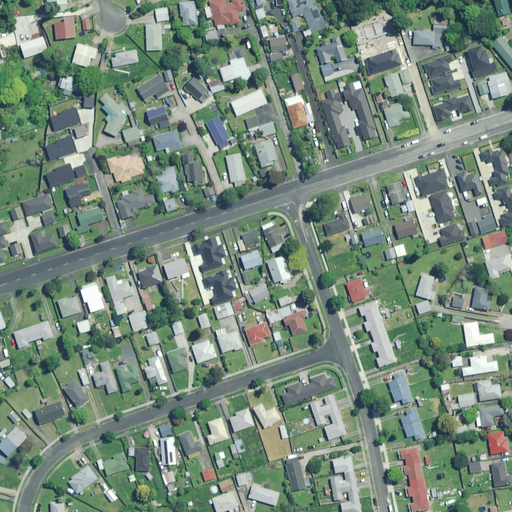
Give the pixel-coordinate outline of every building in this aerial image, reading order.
[(215,27),(217,27),(218,30),(226,28),(225,25),(229,24),(229,26),(240,23),(237,11),(244,10),(241,0),(230,0),(232,4),(227,5),(225,0),(214,0),(209,1),(215,27)] [(326,29),(313,0),(306,0),(307,1),(297,5),(295,0),(286,0),(293,18),(303,14),(311,34),(326,29)] [(511,14),(511,8),(509,0),(494,0),(500,18),(511,14)] [(196,25),(195,2),(179,3),(180,17),(182,17),(183,26),(196,25)] [(169,20),(167,8),(155,10),(157,22),(169,20)] [(265,17),(262,9),(255,11),(257,20),(265,17)] [(76,38),(74,17),(63,19),(64,22),(54,23),(56,40),(76,38)] [(302,30),(298,18),(290,20),(294,33),(302,30)] [(90,29),(89,19),(82,20),(83,31),(90,29)] [(170,24),(146,25),(146,51),(162,51),(161,35),(164,34),(164,29),(170,29),(170,24)] [(268,36),(265,26),(260,28),(263,38),(268,36)] [(391,34),(390,26),(370,27),(372,58),(386,58),(384,35),(391,34)] [(442,35),(442,29),(433,29),(433,32),(413,31),(413,45),(432,45),(432,47),(441,47),(442,40),(446,40),(446,35),(442,35)] [(217,39),(215,31),(204,34),(206,42),(217,39)] [(347,60),(339,35),(331,37),(333,44),(316,49),(321,66),(320,66),(323,77),(334,73),(329,55),(334,53),(337,63),(347,60)] [(511,45),(504,36),(493,46),(511,69),(511,45)] [(47,51),(42,37),(20,45),(24,59),(47,51)] [(287,50),(285,39),(269,41),(271,53),(287,50)] [(97,49),(77,44),(72,63),(88,68),(91,58),(94,59),(97,49)] [(251,78),(240,48),(227,52),(232,65),(219,70),(224,82),(241,76),(242,81),(251,78)] [(138,63),(136,50),(115,54),(116,58),(111,59),(113,68),(138,63)] [(494,65),(489,52),(473,57),(478,71),(494,65)] [(283,59),(281,53),(269,57),(270,63),(283,59)] [(473,67),(470,58),(462,61),(465,70),(473,67)] [(106,63),(101,62),(99,73),(107,74),(107,70),(105,70),(106,63)] [(412,82),(408,71),(399,73),(403,85),(412,82)] [(511,93),(506,72),(489,77),(490,82),(488,82),(492,99),(511,93)] [(304,89),(299,73),(290,76),(296,92),(304,89)] [(169,91),(159,74),(136,87),(144,101),(155,95),(157,98),(169,91)] [(431,82),(424,84),(428,99),(436,97),(435,95),(447,92),(451,102),(468,97),(461,74),(433,83),(431,83),(431,82)] [(83,81),(62,75),(59,88),(64,89),(63,94),(70,96),(72,91),(80,94),(83,81)] [(403,93),(397,75),(385,79),(391,97),(403,93)] [(211,95),(194,78),(184,88),(202,105),(211,95)] [(224,90),(222,82),(211,85),(213,93),(224,90)] [(488,94),(486,83),(477,85),(480,96),(488,94)] [(358,112),(350,87),(329,93),(331,99),(327,100),(332,116),(344,113),(345,116),(358,112)] [(53,103),(48,90),(38,94),(44,107),(53,103)] [(266,104),(260,90),(242,97),(242,95),(230,100),(236,116),(266,104)] [(116,137),(130,110),(121,102),(118,105),(106,93),(99,101),(103,105),(101,107),(108,114),(105,119),(108,121),(104,131),(116,137)] [(303,106),(300,96),(285,100),(293,129),(314,123),(309,104),(303,106)] [(408,118),(403,102),(383,108),(389,128),(399,125),(398,121),(408,118)] [(168,121),(164,107),(146,112),(150,126),(168,121)] [(229,139),(218,116),(205,123),(217,145),(229,139)] [(259,126),(256,116),(245,119),(248,129),(259,126)] [(275,133),(272,123),(259,127),(262,137),(275,133)] [(140,139),(136,127),(122,131),(127,147),(138,144),(137,139),(140,139)] [(181,149),(176,131),(153,137),(157,151),(165,149),(166,153),(181,149)] [(277,159),(271,140),(254,145),(261,168),(273,165),(272,161),(277,159)] [(90,166),(84,148),(71,152),(75,165),(83,163),(85,168),(90,166)] [(203,180),(198,153),(182,156),(187,182),(203,180)] [(139,159),(137,154),(116,160),(115,158),(107,160),(111,174),(113,173),(116,182),(121,181),(122,183),(131,180),(130,178),(145,173),(141,158),(139,159)] [(245,180),(240,154),(226,157),(231,183),(245,180)] [(511,183),(504,159),(492,163),(499,187),(511,183)] [(180,190),(173,167),(155,173),(161,194),(171,191),(171,193),(180,190)] [(475,196),(482,194),(476,173),(467,176),(466,173),(457,175),(462,192),(464,200),(465,200),(465,201),(466,201),(467,202),(468,202),(469,202),(470,202),(476,201),(474,196),(475,196)] [(496,187),(493,177),(487,179),(490,189),(496,187)] [(92,193),(87,179),(80,182),(80,183),(66,188),(72,206),(83,203),(81,197),(92,193)] [(442,205),(435,181),(421,186),(425,197),(426,196),(430,209),(442,205)] [(406,201),(400,183),(386,187),(392,205),(406,201)] [(214,195),(212,187),(203,190),(206,197),(214,195)] [(145,198),(142,189),(132,192),(133,193),(121,197),(122,200),(116,202),(122,220),(138,214),(136,210),(144,207),(145,208),(156,204),(153,195),(145,198)] [(53,208),(49,194),(22,202),(26,216),(53,208)] [(371,209),(367,194),(350,199),(354,214),(371,209)] [(453,194),(447,196),(449,203),(443,205),(447,216),(459,212),(453,194)] [(487,204),(485,198),(476,200),(478,206),(487,204)] [(168,204),(167,200),(163,202),(167,213),(177,210),(174,202),(168,204)] [(415,211),(412,200),(405,202),(406,205),(401,207),(403,214),(415,211)] [(105,219),(101,207),(79,213),(82,225),(78,226),(80,233),(91,230),(89,223),(105,219)] [(23,217),(20,208),(10,212),(13,221),(23,217)] [(55,221),(52,212),(42,215),(45,225),(55,221)] [(349,229),(344,212),(337,214),(338,219),(323,224),(327,236),(349,229)] [(417,234),(412,217),(405,219),(406,222),(394,225),(398,239),(417,234)] [(476,221),(479,234),(496,229),(493,217),(478,221),(476,221)] [(0,233),(9,231),(6,220),(0,222),(0,233)] [(479,234),(476,221),(468,224),(471,237),(479,234)] [(273,226),(271,223),(261,227),(272,253),(285,248),(276,225),(273,226)] [(62,236),(71,234),(69,224),(59,227),(62,236)] [(383,242),(380,229),(361,234),(365,248),(383,242)] [(260,244),(256,231),(242,235),(246,249),(260,244)] [(507,243),(504,231),(482,238),(486,249),(507,243)] [(43,238),(41,232),(31,235),(36,253),(60,246),(57,234),(43,238)] [(359,243),(355,233),(345,237),(346,240),(351,239),(353,245),(359,243)] [(0,237),(0,260),(6,259),(2,248),(9,245),(6,235),(0,237)] [(227,253),(224,240),(211,243),(215,257),(227,253)] [(24,251),(21,242),(10,245),(13,255),(24,251)] [(406,255),(403,245),(394,247),(397,258),(406,255)] [(384,251),(387,260),(396,258),(393,248),(384,251)] [(262,264),(258,251),(241,257),(245,270),(262,264)] [(216,279),(224,263),(211,257),(203,253),(199,262),(202,263),(198,270),(216,279)] [(290,278),(282,256),(267,262),(274,283),(290,278)] [(510,268),(506,256),(485,262),(490,280),(499,278),(497,272),(510,268)] [(188,273),(184,259),(163,266),(168,280),(188,273)] [(162,282),(157,265),(146,268),(137,271),(143,288),(162,282)] [(250,284),(247,272),(241,273),(245,286),(250,284)] [(434,278),(422,274),(416,296),(433,301),(435,293),(430,291),(434,278)] [(121,299),(133,295),(127,278),(116,282),(114,276),(106,279),(113,302),(117,316),(126,313),(121,299)] [(365,291),(361,279),(346,284),(352,302),(370,296),(368,290),(365,291)] [(104,309),(96,283),(80,288),(84,303),(87,302),(90,313),(104,309)] [(270,296),(264,284),(249,292),(255,304),(270,296)] [(472,308),(474,309),(490,312),(491,303),(486,302),(488,289),(476,287),(472,308)] [(175,288),(170,290),(175,305),(182,303),(179,293),(177,293),(175,288)] [(146,291),(140,294),(146,311),(153,309),(146,291)] [(299,300),(297,293),(278,299),(281,307),(299,300)] [(215,304),(212,294),(203,297),(206,306),(215,304)] [(81,313),(76,297),(66,300),(66,298),(57,301),(63,318),(81,313)] [(462,309),(464,299),(452,297),(450,306),(462,309)] [(244,298),(231,302),(235,312),(245,309),(243,302),(245,301),(244,298)] [(431,311),(427,301),(416,305),(419,315),(431,311)] [(234,315),(230,302),(219,306),(220,308),(215,310),(218,320),(234,315)] [(396,362),(375,302),(358,308),(361,317),(365,316),(367,322),(364,323),(367,332),(370,331),(374,343),(371,344),(374,353),(377,351),(379,358),(376,359),(379,368),(396,362)] [(291,315),(288,306),(266,314),(270,325),(283,320),(285,327),(289,325),(293,336),(307,331),(301,316),(304,315),(302,311),(291,315)] [(149,327),(144,311),(129,316),(133,332),(149,327)] [(210,327),(206,314),(198,316),(202,330),(210,327)] [(461,316),(453,315),(452,322),(461,323),(461,316)] [(91,330),(88,320),(77,324),(80,334),(91,330)] [(53,337),(47,322),(14,333),(19,349),(28,346),(27,343),(42,338),(43,341),(53,337)] [(271,336),(266,323),(245,330),(250,346),(264,342),(263,339),(271,336)] [(477,323),(463,325),(466,347),(494,343),(492,335),(479,337),(477,323)] [(184,333),(181,324),(172,327),(175,336),(184,333)] [(121,335),(118,328),(112,330),(114,337),(121,335)] [(226,335),(224,329),(215,332),(222,353),(234,350),(234,351),(242,349),(237,332),(226,335)] [(159,344),(156,332),(145,335),(148,346),(159,344)] [(127,344),(125,338),(113,343),(115,348),(127,344)] [(141,340),(133,343),(137,353),(145,349),(141,340)] [(216,358),(210,340),(191,346),(197,364),(216,358)] [(167,354),(173,374),(188,369),(185,357),(188,356),(185,349),(167,354)] [(94,358),(92,350),(82,352),(84,365),(90,364),(88,359),(94,358)] [(487,363),(486,356),(470,358),(471,367),(462,369),(463,376),(498,371),(496,361),(487,363)] [(167,383),(158,357),(148,360),(150,367),(144,368),(149,385),(157,382),(158,385),(167,383)] [(461,357),(452,358),(453,367),(462,366),(461,357)] [(11,365),(9,360),(0,362),(0,366),(1,369),(11,365)] [(118,391),(108,361),(100,364),(102,372),(93,375),(97,387),(105,385),(108,394),(118,391)] [(137,371),(134,363),(115,369),(123,393),(131,390),(129,385),(138,382),(135,372),(137,371)] [(89,384),(84,369),(78,372),(83,386),(89,384)] [(413,401),(403,372),(393,376),(395,381),(388,383),(395,402),(401,400),(403,405),(413,401)] [(326,380),(324,375),(310,380),(312,383),(302,387),(301,383),(287,388),(289,393),(281,396),(285,406),(335,388),(332,378),(326,380)] [(14,385),(8,377),(4,380),(10,389),(14,385)] [(475,392),(478,392),(480,402),(501,398),(499,385),(491,386),(490,380),(476,382),(477,383),(473,384),(475,392)] [(89,401),(75,381),(63,389),(78,409),(89,401)] [(475,406),(473,394),(458,396),(459,408),(475,406)] [(347,434),(333,396),(324,399),(324,400),(310,405),(318,426),(326,423),(324,418),(330,416),(333,425),(324,428),(328,441),(347,434)] [(65,416),(60,402),(34,410),(39,425),(65,416)] [(266,412),(261,404),(253,409),(264,429),(281,420),(274,408),(266,412)] [(475,413),(477,427),(480,427),(481,429),(494,427),(492,417),(502,416),(501,405),(478,409),(479,412),(475,413)] [(425,437),(415,408),(405,411),(407,417),(400,419),(407,438),(414,436),(415,441),(425,437)] [(32,417),(25,409),(22,412),(28,420),(32,417)] [(254,426),(248,409),(234,414),(236,417),(230,419),(234,432),(254,426)] [(19,420),(13,412),(8,416),(15,424),(19,420)] [(228,439),(221,418),(208,423),(212,435),(207,437),(210,445),(228,439)] [(172,434),(170,425),(159,428),(162,437),(172,434)] [(288,438),(285,426),(279,427),(282,439),(288,438)] [(26,438),(16,427),(0,443),(0,449),(8,457),(26,438)] [(195,443),(190,431),(178,436),(186,456),(203,449),(200,441),(195,443)] [(504,439),(502,432),(487,435),(490,455),(508,452),(506,439),(504,439)] [(245,452),(240,436),(233,439),(238,454),(245,452)] [(176,465),(175,450),(180,450),(179,442),(174,443),(173,438),(160,439),(162,466),(176,465)] [(234,444),(229,446),(234,460),(239,458),(234,444)] [(149,471),(148,447),(132,448),(128,448),(128,457),(135,456),(136,472),(149,471)] [(417,511),(430,510),(418,447),(400,451),(402,460),(405,459),(406,466),(403,466),(404,476),(408,475),(410,488),(407,488),(409,497),(412,496),(413,503),(410,504),(411,511),(417,511)] [(214,454),(216,462),(215,462),(218,469),(225,467),(223,460),(225,459),(223,452),(214,454)] [(128,469),(123,453),(114,456),(114,458),(102,462),(101,460),(97,461),(100,471),(104,469),(107,476),(128,469)] [(306,488),(298,457),(286,460),(287,466),(285,466),(292,492),(306,488)] [(361,511),(351,457),(332,460),(335,474),(344,472),(345,481),(339,482),(338,477),(330,479),(334,501),(342,500),(341,493),(347,492),(349,502),(340,504),(341,511),(361,511)] [(492,463),(491,464),(480,465),(479,462),(469,464),(470,474),(481,472),(492,471),(494,487),(511,484),(511,480),(511,475),(507,476),(505,462),(492,463)] [(97,479),(88,466),(67,481),(77,494),(97,479)] [(215,479),(212,469),(201,472),(205,482),(215,479)] [(175,482),(172,472),(162,476),(165,485),(175,482)] [(245,473),(235,476),(239,487),(249,484),(245,473)] [(235,488),(234,488),(231,479),(218,483),(221,494),(230,491),(230,493),(212,499),(215,511),(224,511),(229,511),(236,511),(238,511),(234,498),(239,496),(237,491),(236,491),(235,488)] [(324,492),(322,481),(315,483),(317,493),(324,492)] [(279,493),(253,486),(249,498),(275,506),(279,493)] [(117,499),(114,495),(115,494),(111,489),(110,490),(105,494),(111,503),(117,499)] [(64,511),(64,502),(50,503),(50,511),(66,511),(64,511)]
